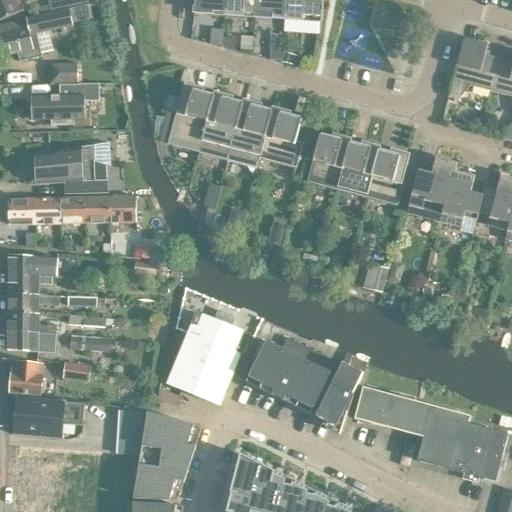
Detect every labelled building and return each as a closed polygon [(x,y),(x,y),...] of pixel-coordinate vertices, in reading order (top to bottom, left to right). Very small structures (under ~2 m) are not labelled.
[(0,0),(0,20),(22,11),(16,0),(0,0)] [(88,0),(47,0),(50,11),(54,10),(88,3),(89,3),(88,0)] [(224,15),(225,15),(225,0),(194,0),(194,13),(195,13),(195,11),(224,13),(224,15)] [(225,0),(225,15),(225,14),(254,16),(254,17),(255,0),(225,0)] [(284,20),(285,0),(255,0),(254,17),(255,18),(255,16),(284,18),(284,20)] [(285,0),(284,20),(285,20),(285,18),(320,20),(320,22),(321,22),(322,0),(285,0)] [(89,5),(39,16),(0,24),(0,48),(2,57),(18,53),(20,62),(42,57),(36,34),(73,25),(72,23),(92,18),(89,5)] [(470,86),(491,91),(499,59),(485,55),(487,44),(464,38),(448,97),(458,100),(470,86)] [(271,48),(270,59),(282,60),(283,49),(271,48)] [(511,62),(499,59),(491,91),(511,97),(511,98),(511,62)] [(78,64),(50,65),(50,84),(78,84),(78,64)] [(59,96),(30,97),(31,120),(50,120),(50,125),(73,125),(90,125),(90,112),(84,112),(84,102),(99,102),(99,84),(58,85),(59,96)] [(169,143),(199,151),(213,96),(202,94),(204,89),(185,84),(169,143)] [(199,151),(228,158),(242,104),(231,101),(233,96),(214,92),(213,96),(199,151)] [(258,166),(260,156),(271,112),(260,109),(262,104),(243,99),(242,104),(228,158),(258,166)] [(271,112),(260,156),(294,165),(293,167),(295,167),(301,144),(295,143),(301,120),(282,115),(284,110),(272,107),(271,112)] [(336,189),(337,189),(349,143),(350,144),(351,139),(333,134),(331,139),(319,135),(307,182),(309,182),(309,180),(337,188),(336,189)] [(365,197),(366,197),(378,151),(379,151),(380,146),(369,143),(368,148),(362,147),(363,142),(351,139),(350,144),(349,143),(337,189),(338,190),(338,188),(366,195),(365,197)] [(106,165),(95,161),(95,145),(34,154),(35,179),(33,179),(33,180),(56,179),(56,181),(63,181),(63,195),(107,194),(106,165)] [(389,154),(379,151),(378,151),(366,197),(367,197),(367,196),(395,203),(394,205),(396,205),(409,154),(391,149),(389,154)] [(407,214),(440,223),(456,163),(435,157),(431,173),(418,170),(407,214)] [(463,217),(476,220),(484,187),(481,195),(470,192),(474,176),(454,171),(456,163),(440,223),(447,224),(460,227),(461,225),(463,217)] [(505,240),(511,214),(511,177),(501,175),(497,190),(484,187),(476,220),(478,212),(490,215),(488,223),(488,226),(501,229),(501,230),(507,231),(505,240)] [(209,183),(203,206),(214,209),(220,186),(209,183)] [(110,197),(85,198),(86,223),(111,223),(110,197)] [(136,197),(110,197),(111,223),(136,222),(136,197)] [(85,198),(60,199),(61,224),(86,223),(85,198)] [(36,225),(35,199),(10,200),(10,225),(36,225)] [(60,199),(35,199),(36,225),(61,224),(60,199)] [(233,208),(227,230),(237,232),(243,210),(233,208)] [(268,243),(278,246),(282,230),(272,228),(268,243)] [(156,262),(166,263),(170,230),(160,229),(156,262)] [(26,234),(26,246),(34,246),(34,234),(26,234)] [(8,255),(8,274),(53,278),(53,277),(57,277),(57,258),(8,255)] [(330,261),(336,271),(347,265),(341,255),(330,261)] [(387,280),(399,284),(403,268),(400,263),(392,261),(387,280)] [(134,274),(160,277),(161,265),(135,263),(134,274)] [(362,287),(382,292),(388,268),(368,263),(362,287)] [(8,274),(8,293),(39,296),(39,283),(53,284),(53,278),(8,274)] [(65,283),(65,288),(78,289),(81,290),(82,280),(72,279),(66,279),(65,283)] [(431,287),(423,288),(424,302),(433,301),(431,287)] [(8,293),(8,312),(39,315),(39,305),(59,307),(60,297),(39,296),(8,293)] [(67,305),(103,307),(104,299),(68,297),(67,305)] [(190,328),(188,332),(217,344),(241,354),(249,334),(231,327),(233,324),(234,320),(232,315),(218,309),(216,314),(213,320),(196,313),(191,324),(190,328)] [(39,315),(8,312),(8,330),(8,331),(30,333),(39,333),(51,334),(54,335),(56,335),(57,327),(57,325),(49,324),(48,324),(47,325),(39,325),(39,315)] [(69,327),(105,329),(105,319),(69,317),(69,327)] [(30,333),(8,331),(8,350),(39,352),(39,353),(39,354),(48,354),(55,355),(56,335),(54,335),(51,334),(39,333),(30,333)] [(188,332),(167,384),(195,396),(217,344),(195,335),(188,332)] [(72,351),(87,352),(88,337),(73,336),(72,351)] [(245,382),(310,413),(335,361),(287,337),(281,348),(265,340),(245,382)] [(217,344),(195,396),(220,406),(241,354),(239,353),(217,344)] [(9,392),(41,395),(42,375),(41,375),(42,363),(17,361),(17,367),(11,367),(9,392)] [(315,416),(342,429),(354,395),(353,394),(363,373),(341,362),(315,416)] [(62,378),(88,382),(90,368),(64,363),(62,378)] [(423,437),(417,461),(495,482),(508,434),(469,423),(470,417),(363,387),(354,419),(423,437)] [(159,390),(158,399),(173,406),(177,396),(159,390)] [(84,403),(16,397),(13,435),(61,439),(62,424),(82,426),(84,403)] [(119,412),(118,422),(141,424),(142,413),(119,412)] [(133,499),(178,501),(202,427),(147,412),(133,499)] [(118,422),(118,433),(141,434),(141,424),(118,422)] [(118,433),(117,443),(140,444),(141,434),(118,433)] [(140,444),(117,443),(117,454),(140,455),(140,444)] [(18,448),(16,477),(106,483),(107,453),(18,448)] [(225,509),(224,511),(350,511),(351,509),(349,508),(348,507),(348,508),(343,505),(342,504),(342,505),(327,497),(326,496),(321,494),(320,493),(320,494),(283,475),(282,474),(277,472),(276,471),(261,464),(261,465),(239,454),(237,463),(234,476),(230,492),(231,493),(226,510),(225,509)] [(511,511),(511,493),(503,491),(496,511),(511,511)] [(15,493),(13,511),(87,511),(89,497),(46,494),(15,493)] [(174,511),(176,505),(133,503),(132,511),(174,511)]
